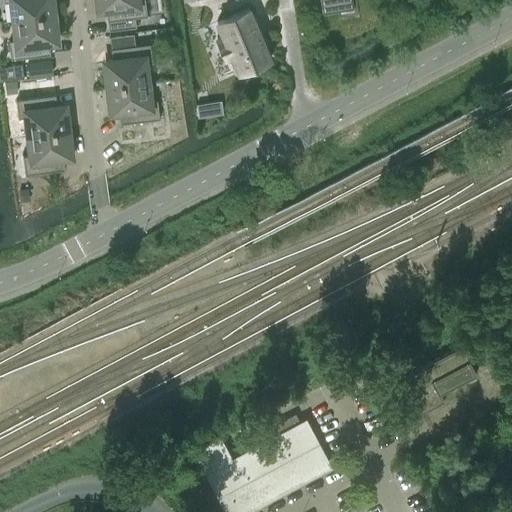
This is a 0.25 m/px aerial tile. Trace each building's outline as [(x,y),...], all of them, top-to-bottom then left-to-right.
[(3,0),(4,2),(11,2),(13,20),(54,15),(51,0),(3,0)] [(96,0),(96,3),(100,2),(101,10),(106,9),(107,21),(147,16),(144,0),(96,0)] [(164,0),(156,0),(159,19),(167,18),(164,0)] [(320,0),(322,10),(339,7),(340,12),(353,10),(351,0),(320,0)] [(270,60),(248,8),(217,21),(223,37),(217,40),(225,60),(232,57),(239,73),(270,60)] [(54,15),(13,20),(16,39),(8,40),(11,59),(50,54),(49,42),(53,42),(52,34),(56,34),(54,15)] [(147,82),(145,63),(152,62),(150,43),(135,45),(134,33),(109,36),(110,48),(112,60),(108,61),(109,68),(104,69),(107,87),(147,82)] [(147,82),(107,87),(109,105),(113,105),(114,112),(118,112),(120,124),(159,119),(157,100),(150,101),(147,82)] [(56,106),(55,94),(15,99),(18,118),(25,117),(27,136),(68,131),(66,113),(62,113),(61,105),(56,106)] [(221,100),(196,104),(198,117),(223,113),(221,100)] [(68,131),(27,136),(30,155),(22,156),(25,174),(64,170),(63,158),(67,157),(66,150),(70,149),(68,131)] [(462,344),(400,377),(419,413),(444,400),(439,392),(475,373),(470,362),(471,361),(462,344)] [(229,511),(239,511),(327,465),(304,422),(230,462),(219,440),(197,452),(229,511)]
